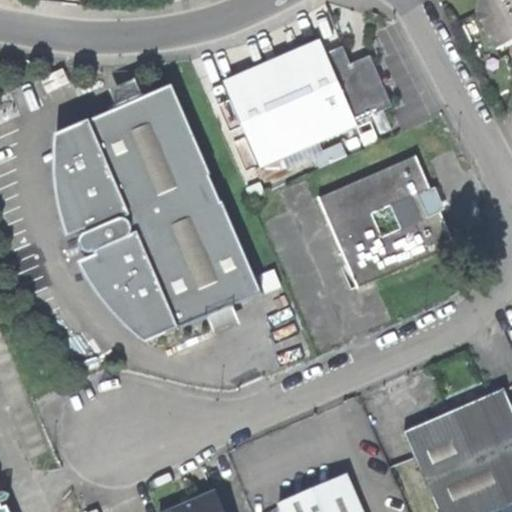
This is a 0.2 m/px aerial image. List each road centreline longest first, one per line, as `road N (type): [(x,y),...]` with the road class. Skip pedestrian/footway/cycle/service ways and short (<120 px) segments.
road 1 (unclassified): [(72,453),(143,422),(209,430),(448,335),(497,290),(511,248)]
road 2 (unclassified): [(0,25),(148,36),(260,0)]
road 3 (unclassified): [(511,226),(503,183),(406,0)]
